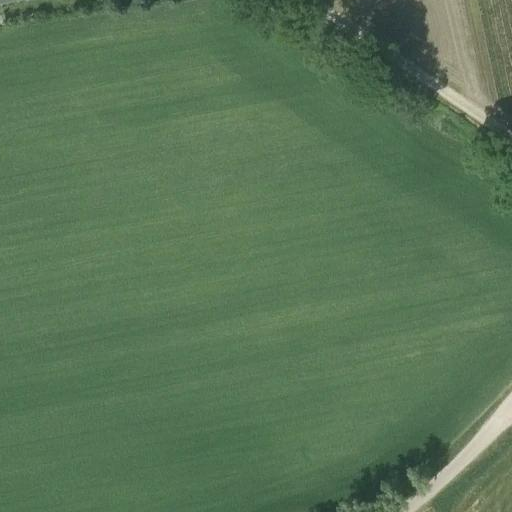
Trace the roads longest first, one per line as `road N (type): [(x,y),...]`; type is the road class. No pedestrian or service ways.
road 1 (unclassified): [(298,0),(511,142)]
road 2 (unclassified): [(511,410),(398,511)]
